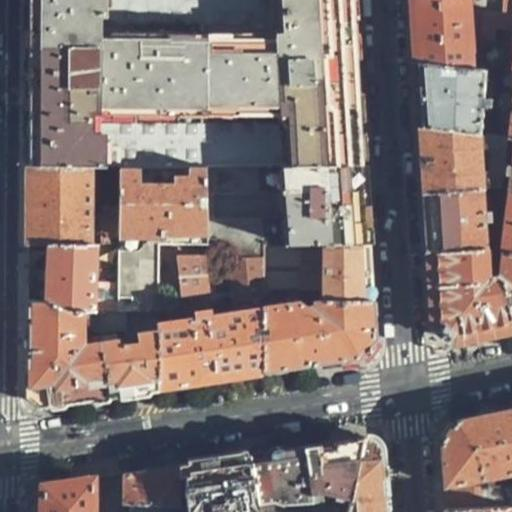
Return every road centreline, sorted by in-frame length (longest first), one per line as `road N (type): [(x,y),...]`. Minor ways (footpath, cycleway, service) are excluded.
road 1 (residential): [(0,452),(407,391)]
road 2 (secondary): [(407,391),(382,0)]
road 3 (secondary): [(416,511),(407,391)]
